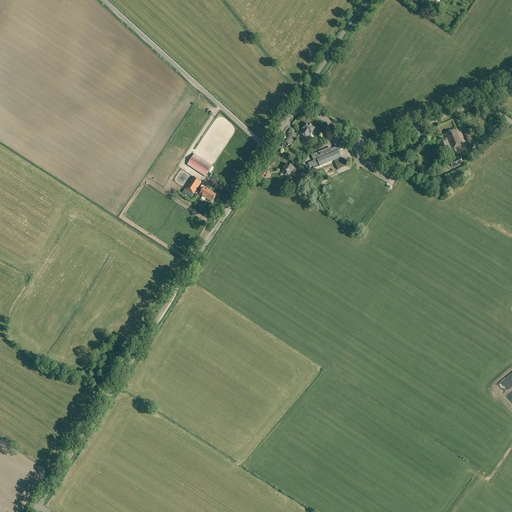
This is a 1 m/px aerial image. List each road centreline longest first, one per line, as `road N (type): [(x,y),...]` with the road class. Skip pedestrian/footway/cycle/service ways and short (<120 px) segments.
road 1 (tertiary): [(34,511),(267,148)]
road 2 (unclassified): [(267,148),(105,0)]
road 3 (tertiary): [(304,109),(373,142),(484,98)]
road 4 (unclassified): [(304,109),(307,87),(365,0)]
